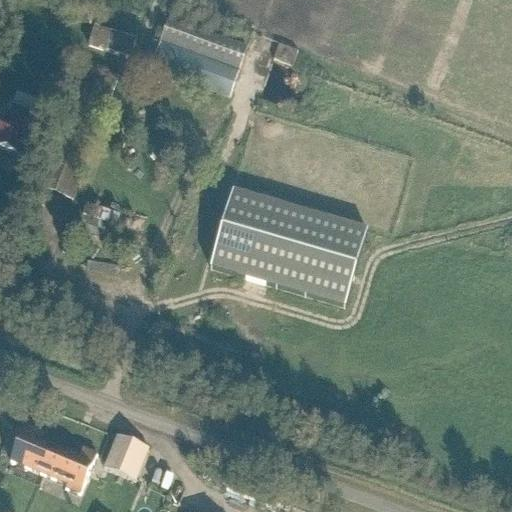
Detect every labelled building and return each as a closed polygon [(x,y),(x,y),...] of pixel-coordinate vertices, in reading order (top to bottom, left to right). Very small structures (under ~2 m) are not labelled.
[(151,43),(145,59),(154,63),(151,71),(231,101),(248,51),(169,21),(160,46),(151,43)] [(95,29),(89,50),(107,56),(108,53),(130,60),(136,42),(95,29)] [(83,67),(36,189),(73,204),(121,79),(83,67)] [(0,149),(21,157),(27,140),(24,139),(29,125),(7,117),(5,122),(4,121),(0,130),(0,149)] [(233,194),(210,271),(344,310),(366,233),(233,194)] [(115,229),(119,218),(86,207),(82,218),(112,228),(115,229)] [(84,219),(80,232),(107,241),(112,228),(84,219)] [(25,427),(8,465),(65,490),(63,495),(77,501),(95,459),(80,453),(77,461),(36,443),(40,433),(25,427)] [(117,437),(103,470),(135,484),(150,451),(117,437)]
